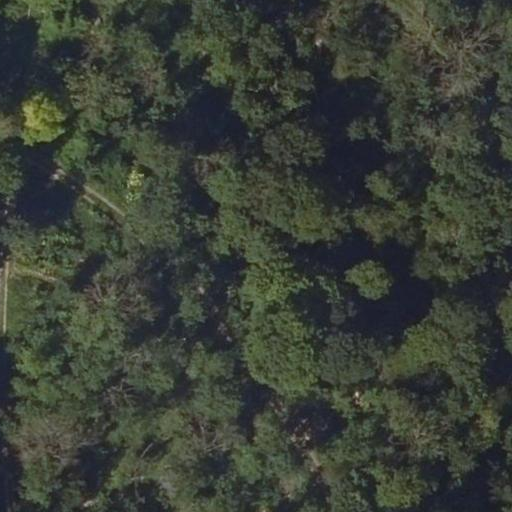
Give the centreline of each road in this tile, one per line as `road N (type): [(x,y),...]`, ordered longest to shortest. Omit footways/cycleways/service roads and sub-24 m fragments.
road 1 (track): [(357,511),(241,332),(149,224),(82,170),(0,125)]
road 2 (track): [(25,0),(0,194)]
